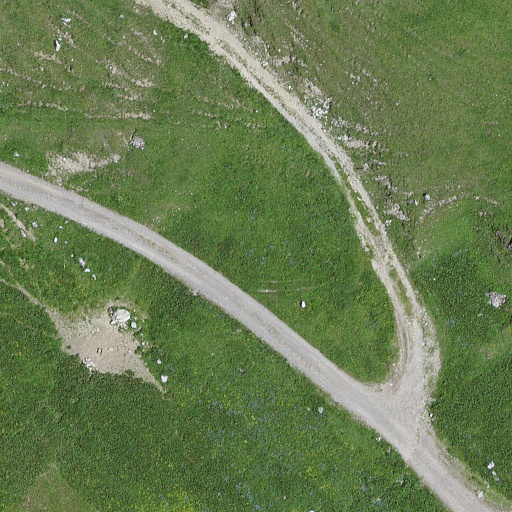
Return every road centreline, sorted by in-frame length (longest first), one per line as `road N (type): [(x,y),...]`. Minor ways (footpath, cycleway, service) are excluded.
road 1 (track): [(0,175),(193,267),(375,413),(472,511)]
road 2 (track): [(165,0),(214,32),(300,115),(362,196),(423,335),(406,386),(375,413)]
